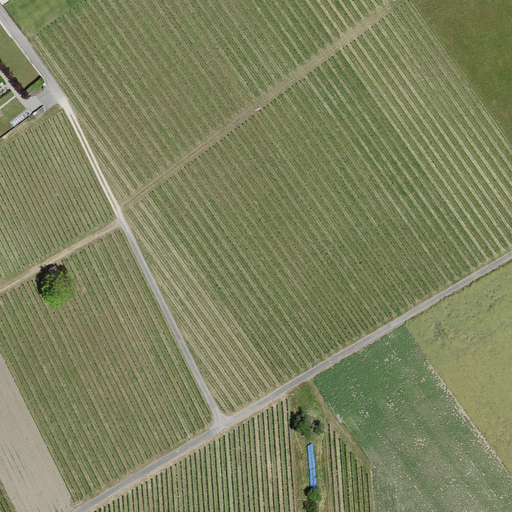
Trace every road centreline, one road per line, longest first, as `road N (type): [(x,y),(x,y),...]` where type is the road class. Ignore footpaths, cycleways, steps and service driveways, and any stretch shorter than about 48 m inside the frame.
road 1 (track): [(76,511),(511,255)]
road 2 (track): [(222,426),(72,117),(0,11)]
